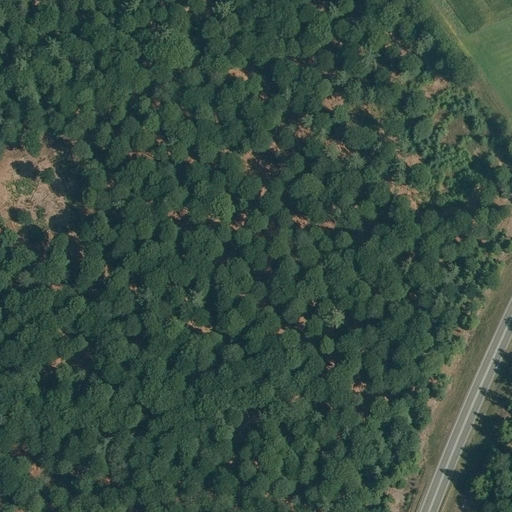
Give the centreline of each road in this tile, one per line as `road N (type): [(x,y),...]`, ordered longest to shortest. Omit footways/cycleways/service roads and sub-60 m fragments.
road 1 (trunk): [(428,511),(511,313)]
road 2 (track): [(0,121),(168,50)]
